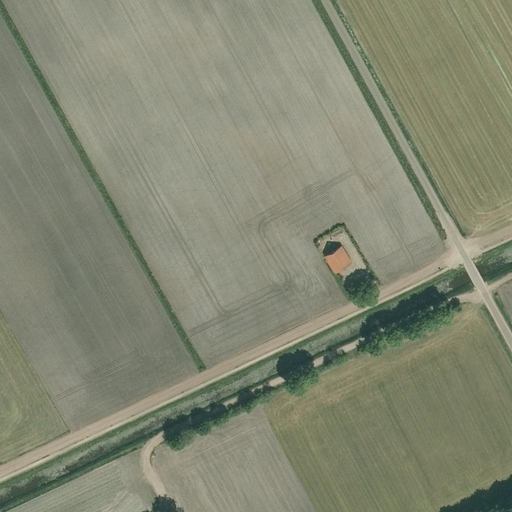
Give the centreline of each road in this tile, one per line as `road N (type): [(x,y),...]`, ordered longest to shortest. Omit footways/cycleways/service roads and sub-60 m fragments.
road 1 (track): [(511,231),(0,470)]
road 2 (track): [(482,290),(149,447),(167,511)]
road 3 (unclassified): [(511,344),(325,0)]
